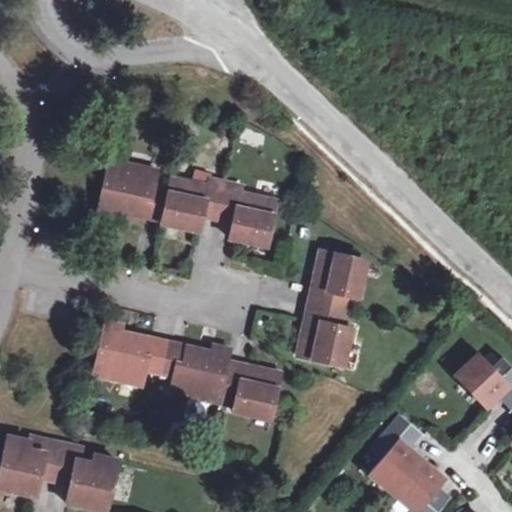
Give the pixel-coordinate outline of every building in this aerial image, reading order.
[(158,171),(110,161),(99,213),(116,217),(117,211),(118,205),(128,207),(127,213),(163,221),(170,190),(154,187),(158,171)] [(170,190),(163,221),(182,225),(182,228),(199,232),(202,218),(204,210),(220,214),(227,183),(211,180),(210,187),(173,179),(170,190)] [(243,187),(227,183),(220,214),(237,217),(235,225),(232,239),(250,243),(251,240),(269,244),(279,202),(242,194),(243,187)] [(118,205),(117,211),(127,213),(128,207),(118,205)] [(204,210),(202,218),(219,221),(220,214),(204,210)] [(220,214),(219,221),(235,225),(237,217),(220,214)] [(364,260),(321,251),(316,275),(325,277),(323,289),(313,287),(309,304),(350,313),(354,296),(359,297),(363,280),(360,279),(364,260)] [(325,277),(316,275),(313,287),(323,289),(325,277)] [(350,313),(309,304),(306,320),(315,323),(313,334),(303,332),(298,356),(341,366),(345,347),(348,348),(352,330),(347,329),(350,313)] [(315,323),(306,320),(303,332),(313,334),(315,323)] [(105,321),(93,375),(142,386),(145,370),(158,373),(165,342),(128,334),(127,340),(119,338),(120,332),(121,325),(105,321)] [(165,342),(158,373),(174,376),(170,392),(219,402),(228,362),(230,349),(214,345),(212,353),(211,358),(201,356),(202,350),(165,342)] [(202,350),(201,356),(211,358),(212,353),(202,350)] [(456,376),(487,408),(500,396),(505,391),(509,396),(504,400),(511,409),(511,367),(503,358),(493,367),(480,353),(456,376)] [(228,362),(219,402),(235,406),(234,412),(252,415),(252,413),(272,417),(281,374),(256,368),(254,377),(242,374),(244,366),(228,362)] [(256,368),(244,366),(242,374),(254,377),(256,368)] [(505,391),(500,396),(504,400),(509,396),(505,391)] [(369,473),(393,493),(422,459),(410,449),(405,445),(408,440),(414,445),(422,434),(400,415),(371,449),(381,458),(369,473)] [(29,442),(8,437),(0,475),(0,486),(19,490),(19,493),(36,497),(40,479),(42,472),(57,476),(64,444),(31,437),(29,442)] [(410,449),(414,445),(408,440),(405,445),(410,449)] [(64,444),(57,476),(74,479),(72,487),(68,504),(85,508),(86,505),(107,510),(118,461),(96,457),(98,452),(64,444)] [(422,459),(393,493),(415,511),(439,511),(451,498),(439,488),(446,480),(422,459)] [(57,476),(42,472),(40,479),(55,483),(57,476)] [(57,476),(55,483),(72,487),(74,479),(57,476)]
